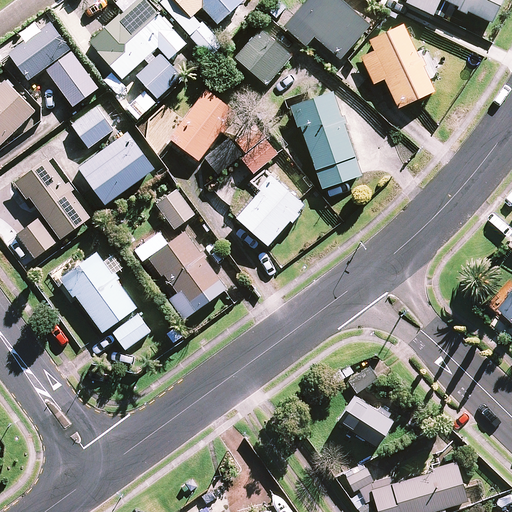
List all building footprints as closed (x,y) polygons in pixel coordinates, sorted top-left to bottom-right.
[(147,0),(137,0),(90,43),(124,79),(159,48),(170,60),(188,44),(147,0)] [(176,0),(192,17),(202,8),(217,25),(244,1),(243,0),(176,0)] [(297,0),(277,0),(276,1),(287,11),(297,0)] [(371,27),(340,0),(308,0),(285,26),(307,46),(315,37),(341,60),(371,27)] [(407,0),(407,1),(435,13),(441,0),(443,0),(459,7),(457,10),(467,15),(468,12),(493,23),(503,0),(407,0)] [(29,80),(71,50),(52,23),(10,53),(29,80)] [(420,58),(404,24),(370,41),(375,51),(361,57),(374,84),(385,79),(399,109),(418,100),(436,91),(425,68),(427,67),(423,57),(420,58)] [(267,86),(292,57),(261,29),(235,58),(267,86)] [(47,70),(74,107),(99,89),(72,52),(47,70)] [(182,77),(161,54),(137,76),(158,99),(182,77)] [(0,86),(0,147),(36,112),(6,81),(0,86)] [(237,112),(207,90),(170,140),(174,143),(199,162),(222,132),(224,134),(232,123),(229,122),(237,112)] [(301,125),(322,189),(362,175),(346,124),(348,123),(346,115),(343,116),(335,92),(291,106),(298,126),(301,125)] [(90,148),(114,130),(97,107),(73,125),(90,148)] [(128,133),(79,168),(106,205),(155,170),(128,133)] [(229,139),(205,158),(218,174),(242,155),(229,139)] [(265,139),(241,159),(254,174),(278,154),(265,139)] [(49,161),(48,159),(15,183),(28,200),(31,197),(62,239),(91,218),(72,192),(74,190),(69,183),(66,184),(49,161)] [(237,218),(269,246),(291,221),(293,223),(301,214),(299,212),(305,205),(271,175),(258,189),(261,191),(237,218)] [(175,229),(196,214),(177,190),(157,204),(175,229)] [(35,258),(58,241),(40,218),(17,234),(35,258)] [(185,320),(228,288),(205,258),(208,256),(203,251),(201,252),(186,231),(149,258),(163,276),(165,274),(178,293),(170,299),(185,320)] [(113,273),(97,252),(61,278),(74,297),(77,295),(104,333),(138,308),(118,281),(120,279),(115,271),(113,273)] [(511,297),(500,311),(511,322),(511,297)] [(151,331),(138,314),(113,332),(126,350),(151,331)] [(376,379),(366,365),(347,379),(356,392),(376,379)] [(392,420),(353,395),(336,422),(375,447),(392,420)] [(425,511),(466,500),(455,460),(430,468),(431,471),(371,488),(377,511),(425,511)] [(373,480),(366,466),(345,477),(352,491),(373,480)]
